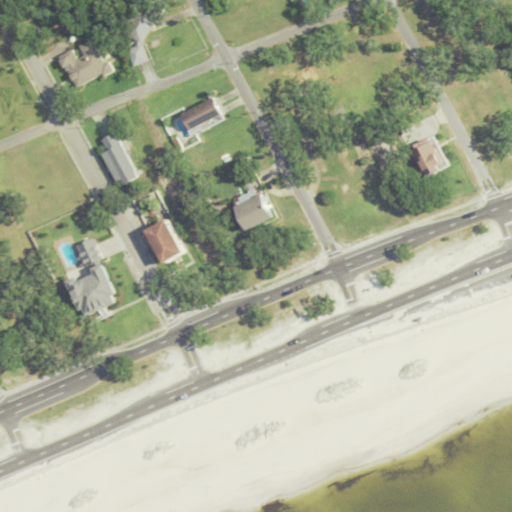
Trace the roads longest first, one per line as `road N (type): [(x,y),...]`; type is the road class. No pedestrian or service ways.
road 1 (residential): [(0,5),(201,382)]
road 2 (residential): [(362,0),(0,145)]
road 3 (tertiary): [(359,316),(194,0)]
road 4 (primary): [(0,468),(297,342)]
road 5 (primary): [(274,294),(0,410)]
road 6 (residential): [(511,244),(386,0)]
road 7 (primary): [(511,202),(274,294)]
road 8 (primary): [(297,342),(511,254)]
